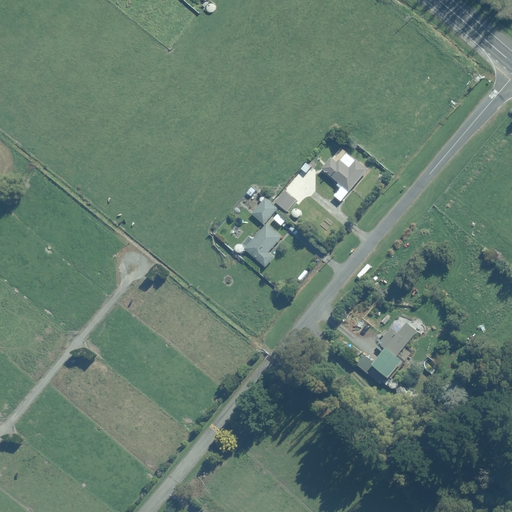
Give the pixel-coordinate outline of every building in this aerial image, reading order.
[(343,186),(335,196),(344,204),(371,172),(349,154),(341,163),(335,158),(324,171),(340,183),(343,186)] [(286,191),(277,202),(291,214),(300,203),(286,191)] [(268,200),(255,215),(267,225),(279,210),(268,200)] [(284,239),(269,226),(249,250),(268,267),(276,258),(271,254),(284,239)] [(406,361),(400,356),(419,331),(407,322),(400,332),(393,327),(390,331),(388,329),(384,335),(387,337),(381,344),(387,348),(375,365),(392,379),(406,361)]
